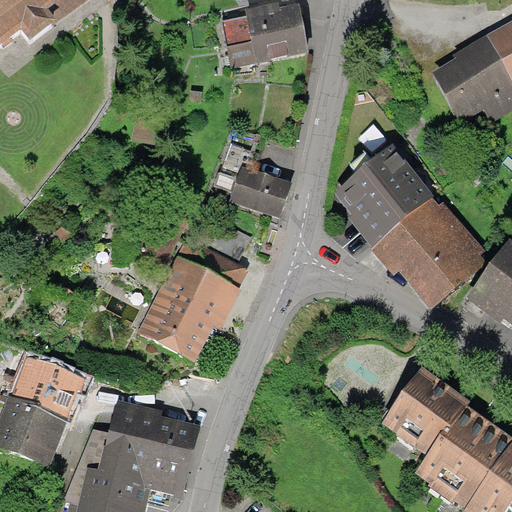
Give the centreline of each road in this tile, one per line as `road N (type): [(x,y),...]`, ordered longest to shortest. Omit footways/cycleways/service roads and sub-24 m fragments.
road 1 (residential): [(293,252),(223,422),(201,511)]
road 2 (residential): [(343,0),(293,252)]
road 3 (residential): [(293,252),(447,334),(511,380)]
